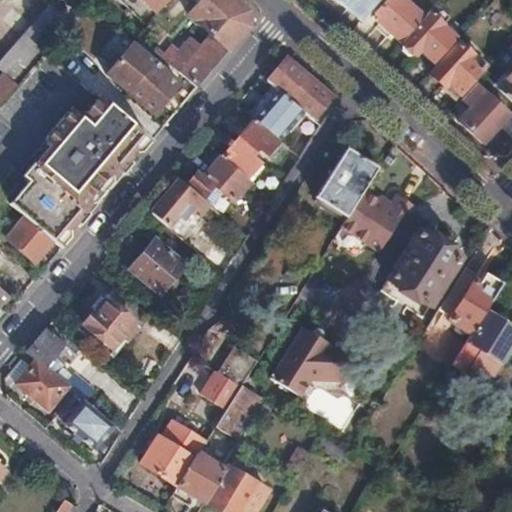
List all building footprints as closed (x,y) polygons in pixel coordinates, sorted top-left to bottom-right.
[(103,9),(92,0),(91,0),(84,9),(95,18),(103,9)] [(158,47),(154,52),(196,88),(248,27),(246,12),(232,0),(201,0),(189,14),(212,36),(190,60),(173,45),(165,54),(158,47)] [(331,0),(357,23),(377,0),(331,0)] [(388,0),(375,16),(379,19),(376,23),(398,43),(422,17),(404,2),(405,0),(388,0)] [(47,6),(0,58),(0,69),(4,73),(16,85),(45,52),(69,25),(47,6)] [(422,17),(398,43),(400,45),(400,52),(407,57),(410,55),(413,57),(418,53),(430,62),(453,36),(426,13),(422,17)] [(428,75),(442,87),(445,84),(458,94),(484,67),(458,43),(428,75)] [(109,75),(154,114),(179,84),(134,45),(109,75)] [(287,60),(268,83),(276,90),(305,114),(313,121),(333,98),(287,60)] [(511,70),(496,88),(511,102),(511,70)] [(0,77),(0,103),(16,85),(4,73),(0,77)] [(475,83),(460,99),(470,109),(458,122),(482,145),(510,115),(475,83)] [(445,84),(442,87),(454,99),(458,94),(445,84)] [(255,121),(279,142),(281,144),(305,114),(276,90),(268,101),(270,104),(255,121)] [(84,113),(88,117),(103,100),(98,96),(84,113)] [(26,182),(7,203),(24,218),(54,242),(55,243),(74,223),(79,226),(103,199),(92,190),(96,186),(99,183),(109,191),(128,169),(125,167),(130,162),(126,158),(131,153),(145,136),(103,100),(88,117),(82,123),(68,110),(66,112),(55,124),(49,131),(42,140),(38,143),(41,146),(27,160),(31,164),(20,177),(26,182)] [(253,119),(236,139),(256,155),(259,152),(265,158),(279,142),(255,121),(253,119)] [(45,128),(49,131),(55,124),(51,120),(45,128)] [(236,139),(220,157),(247,180),(260,164),(253,158),(256,155),(236,139)] [(363,191),(377,169),(346,151),(316,199),(347,218),(363,191)] [(197,171),(184,186),(203,201),(210,207),(220,195),(231,203),(249,181),(247,180),(220,157),(218,156),(202,174),(197,171)] [(179,182),(150,215),(166,228),(185,206),(201,218),(210,207),(203,201),(184,186),(179,182)] [(92,190),(103,199),(109,191),(99,183),(96,186),(92,190)] [(347,218),(342,226),(379,250),(402,215),(417,206),(396,193),(390,202),(388,201),(386,205),(378,200),(363,191),(347,218)] [(381,196),(378,200),(386,205),(388,201),(381,196)] [(54,242),(24,218),(6,240),(36,264),(54,242)] [(183,242),(205,259),(215,246),(194,229),(183,242)] [(419,236),(382,295),(421,320),(458,261),(419,236)] [(141,269),(134,278),(158,297),(185,265),(154,240),(135,263),(141,269)] [(479,281),(463,271),(444,300),(454,306),(446,318),(470,333),(484,311),(502,284),(484,273),(479,281)] [(0,306),(9,296),(0,288),(0,306)] [(92,313),(82,326),(110,349),(120,337),(126,342),(138,328),(140,329),(149,318),(113,289),(94,313),(92,313)] [(463,345),(450,365),(465,374),(474,361),(496,373),(511,348),(511,328),(484,311),(470,333),(463,345)] [(45,331),(26,354),(36,363),(44,369),(52,377),(61,367),(65,370),(76,356),(72,353),(78,347),(69,340),(50,325),(45,331)] [(301,328),(269,379),(298,397),(309,381),(342,382),(343,347),(330,347),(301,328)] [(440,359),(450,365),(463,345),(452,339),(440,359)] [(233,347),(217,373),(240,387),(256,361),(233,347)] [(196,387),(207,367),(191,357),(179,377),(196,387)] [(21,359),(6,377),(16,386),(31,368),(21,359)] [(31,368),(16,386),(15,387),(45,412),(66,388),(52,377),(44,369),(36,363),(31,368)] [(217,373),(215,372),(202,394),(226,409),(240,387),(217,373)] [(226,409),(215,427),(238,441),(262,400),(240,387),(226,409)] [(511,392),(510,391),(497,411),(507,417),(511,410),(511,392)] [(92,454),(101,462),(103,461),(117,440),(110,434),(115,427),(82,401),(63,425),(94,451),(92,454)] [(141,463),(178,487),(197,455),(205,443),(171,422),(161,439),(157,437),(141,463)] [(320,435),(314,446),(343,463),(349,453),(320,435)] [(197,455),(178,487),(204,502),(223,471),(197,455)] [(223,471),(204,502),(219,511),(257,511),(268,494),(240,477),(225,468),(223,471)]
